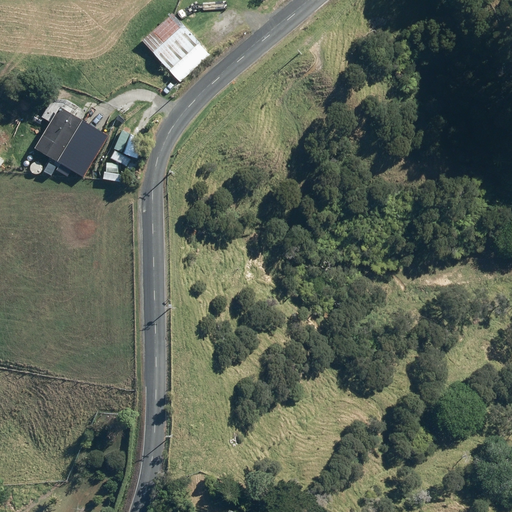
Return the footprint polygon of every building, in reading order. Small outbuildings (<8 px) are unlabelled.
[(166,14),(136,42),(163,72),(194,44),(166,14)] [(56,106),(32,147),(54,161),(79,119),(56,106)] [(114,148),(130,156),(139,139),(124,130),(114,148)] [(96,141),(79,131),(60,163),(77,173),(96,141)] [(116,151),(111,158),(127,167),(131,159),(116,151)] [(106,172),(104,172),(103,180),(122,181),(123,173),(118,173),(119,164),(107,163),(106,172)]
